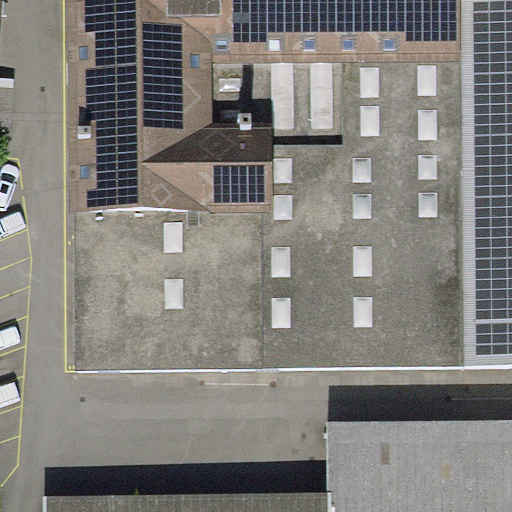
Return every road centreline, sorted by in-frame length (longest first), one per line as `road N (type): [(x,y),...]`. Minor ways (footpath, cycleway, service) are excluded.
road 1 (unknown): [(53,403),(511,393)]
road 2 (unknown): [(42,0),(53,403)]
